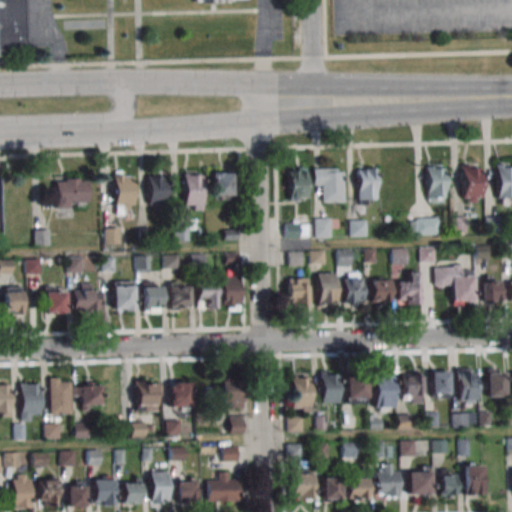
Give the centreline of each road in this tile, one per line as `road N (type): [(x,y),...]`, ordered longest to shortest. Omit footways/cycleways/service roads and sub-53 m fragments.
road 1 (residential): [(0,351),(511,335)]
road 2 (secondary): [(6,129),(511,98)]
road 3 (residential): [(263,511),(254,85)]
road 4 (secondary): [(511,93),(111,83)]
road 5 (secondary): [(6,129),(118,115),(126,102),(111,83)]
